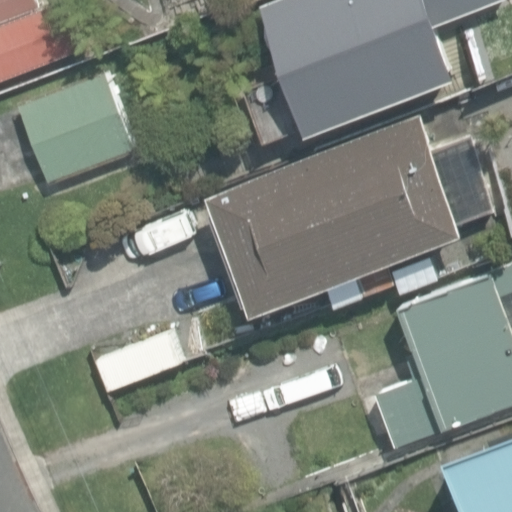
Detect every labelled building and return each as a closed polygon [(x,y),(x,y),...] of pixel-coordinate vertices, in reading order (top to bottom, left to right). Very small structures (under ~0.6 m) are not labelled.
[(0,21),(0,80),(23,71),(86,47),(68,0),(56,0),(23,13),(0,21)] [(283,50),(312,128),(460,73),(432,0),(264,0),(271,17),(270,18),(270,19),(270,20),(270,21),(270,22),(270,23),(269,24),(269,25),(269,26),(269,27),(269,28),(270,29),(270,30),(270,31),(270,32),(270,33),(270,34),(271,35),(271,36),(271,37),(272,38),(272,39),(273,39),(273,40),(274,41),(274,42),(275,43),(275,44),(276,44),(277,45),(277,46),(278,47),(279,47),(279,48),(280,49),(281,49),(282,50),(283,50)] [(23,97),(53,179),(139,148),(109,66),(23,97)] [(215,190),(258,306),(467,227),(424,111),(215,190)] [(379,388),(398,440),(511,398),(511,262),(404,302),(429,370),(379,388)] [(511,511),(511,449),(449,474),(463,511),(511,511)]
